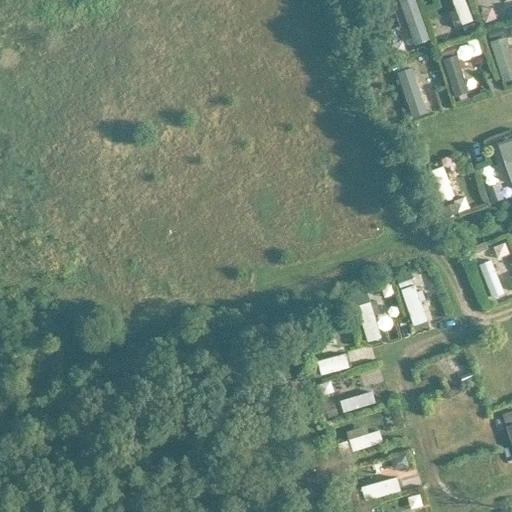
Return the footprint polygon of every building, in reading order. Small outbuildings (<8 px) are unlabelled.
[(465,0),(477,30),(490,25),(480,0),(465,0)] [(511,19),(508,8),(496,12),(501,26),(511,21),(511,19)] [(419,16),(428,44),(445,39),(435,11),(419,16)] [(475,44),(481,64),(500,58),(494,38),(475,44)] [(473,60),(461,64),(473,100),(485,96),(473,60)] [(511,153),(511,145),(503,148),(505,155),(511,153)] [(460,169),(447,173),(457,203),(470,199),(460,169)] [(511,183),(500,188),(505,202),(511,199),(511,183)] [(479,198),(466,204),(471,216),(484,211),(479,198)] [(511,299),(511,290),(503,259),(489,263),(500,303),(511,299)] [(377,344),(395,339),(383,295),(365,300),(377,344)] [(473,345),(452,353),(460,373),(481,364),(473,345)] [(331,356),(332,372),(361,372),(360,355),(331,356)] [(367,361),(368,380),(390,378),(389,359),(367,361)] [(451,377),(454,389),(472,384),(469,372),(451,377)] [(384,391),(350,400),(354,412),(387,402),(384,391)] [(391,428),(378,432),(376,423),(361,428),(367,450),(394,442),(391,428)] [(409,478),(371,479),(372,495),(410,493),(409,478)] [(419,505),(434,502),(430,482),(415,485),(419,505)]
